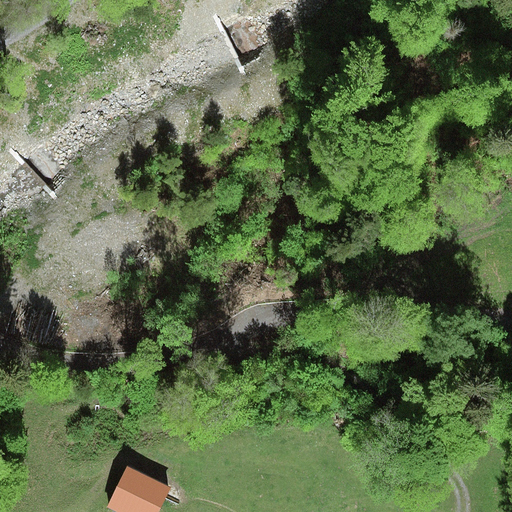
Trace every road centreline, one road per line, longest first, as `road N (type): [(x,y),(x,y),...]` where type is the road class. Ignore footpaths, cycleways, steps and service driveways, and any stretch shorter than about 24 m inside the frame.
road 1 (track): [(511,319),(356,306),(292,313),(177,351),(123,358),(41,353),(0,341)]
road 2 (track): [(219,335),(322,352),(369,382),(461,464),(469,511)]
